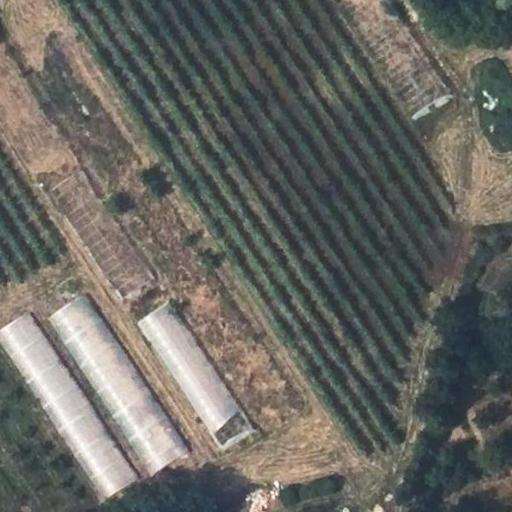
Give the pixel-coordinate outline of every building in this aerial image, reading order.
[(148,235),(254,426),(285,409),(178,218),(148,235)] [(121,298),(141,291),(134,271),(114,279),(121,298)] [(86,292),(51,314),(152,472),(187,450),(86,292)] [(171,300),(137,322),(219,450),(252,428),(171,300)] [(96,501),(132,481),(36,308),(1,328),(96,501)]
